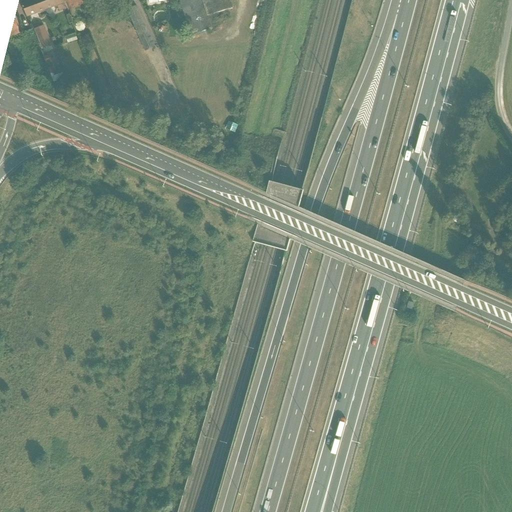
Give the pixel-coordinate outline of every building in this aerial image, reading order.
[(32,25),(66,11),(61,0),(28,0),(23,2),(32,25)] [(94,0),(61,0),(66,11),(94,0)] [(202,0),(180,0),(192,35),(212,28),(202,0)] [(154,46),(137,7),(128,11),(145,50),(154,46)] [(0,37),(20,32),(14,14),(0,17),(0,37)] [(116,26),(123,23),(120,16),(113,19),(116,26)] [(41,24),(31,29),(41,51),(51,46),(41,24)] [(82,34),(89,31),(86,24),(79,27),(82,34)] [(67,44),(78,41),(75,33),(64,37),(67,44)] [(222,93),(228,55),(216,53),(210,91),(222,93)] [(54,78),(57,86),(68,82),(66,75),(54,78)]
